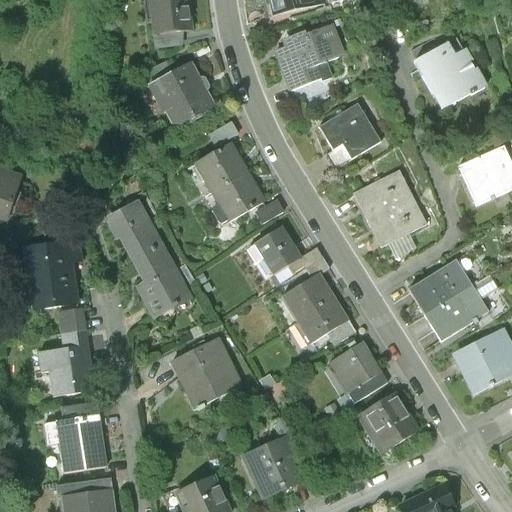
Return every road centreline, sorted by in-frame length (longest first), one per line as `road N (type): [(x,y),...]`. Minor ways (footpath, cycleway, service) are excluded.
road 1 (residential): [(223,0),(239,70),(274,153),(461,451)]
road 2 (residential): [(141,511),(108,299)]
road 3 (residential): [(325,511),(461,451)]
